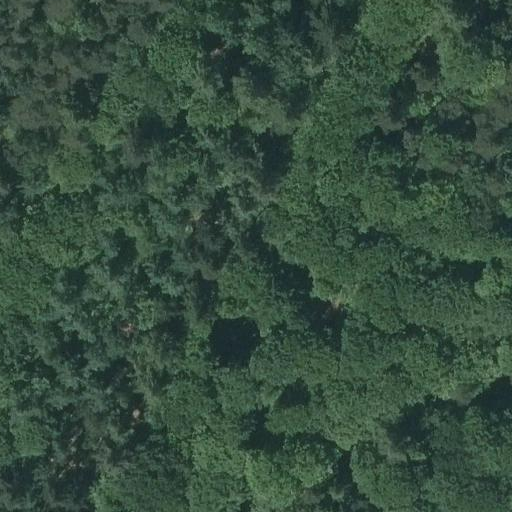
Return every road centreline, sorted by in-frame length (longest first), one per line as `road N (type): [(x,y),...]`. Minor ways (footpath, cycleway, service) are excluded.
road 1 (track): [(378,0),(113,511)]
road 2 (track): [(0,4),(511,230)]
road 3 (track): [(0,313),(175,0)]
